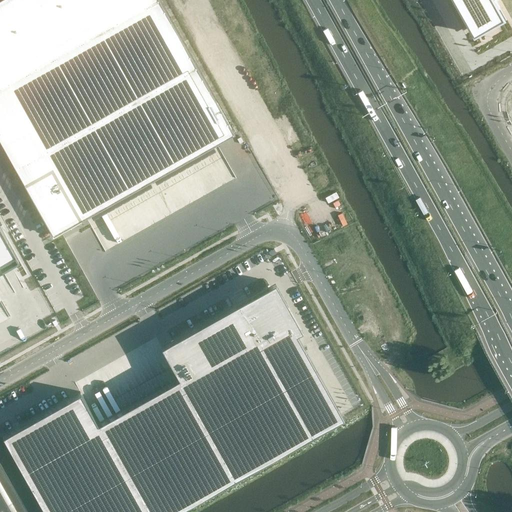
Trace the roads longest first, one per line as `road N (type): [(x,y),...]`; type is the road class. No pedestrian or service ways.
road 1 (unclassified): [(0,380),(275,229),(297,242),(367,361)]
road 2 (trunk): [(312,0),(511,359)]
road 3 (trunk): [(511,317),(337,0)]
